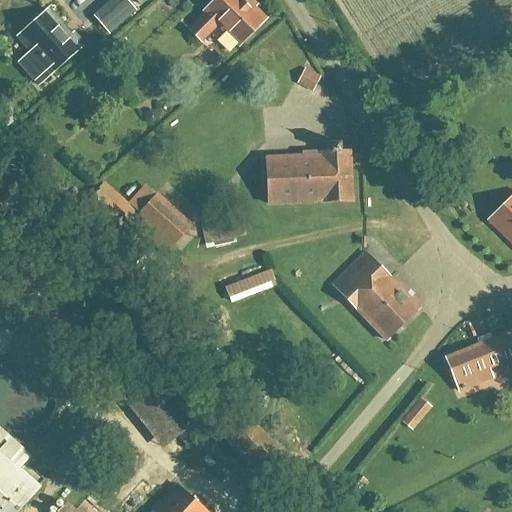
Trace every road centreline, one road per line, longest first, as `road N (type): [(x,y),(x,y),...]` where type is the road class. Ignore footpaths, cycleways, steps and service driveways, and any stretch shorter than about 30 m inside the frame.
road 1 (residential): [(480,299),(287,0)]
road 2 (residential): [(292,511),(440,328),(480,299)]
